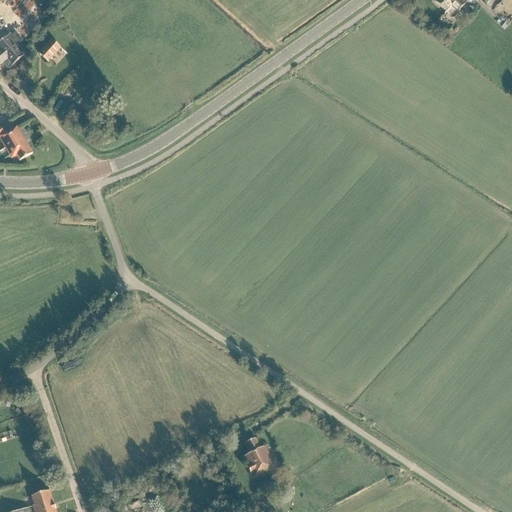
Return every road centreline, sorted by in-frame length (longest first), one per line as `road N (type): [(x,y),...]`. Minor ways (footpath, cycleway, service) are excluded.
road 1 (unclassified): [(480,511),(254,358),(123,281)]
road 2 (tertiary): [(89,174),(163,140),(361,0)]
road 3 (unclassified): [(0,384),(34,369),(76,334),(123,281)]
road 4 (unclassified): [(89,174),(72,145),(0,84)]
